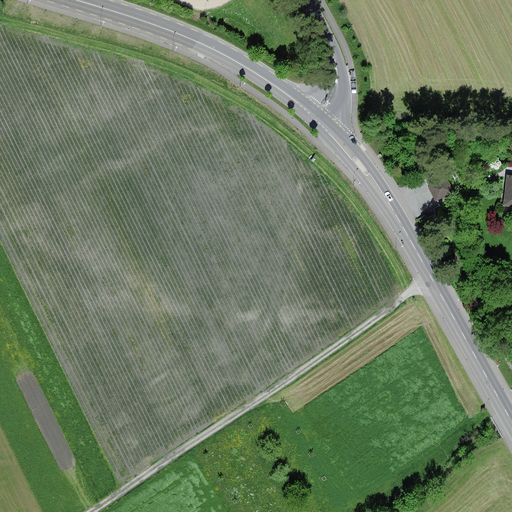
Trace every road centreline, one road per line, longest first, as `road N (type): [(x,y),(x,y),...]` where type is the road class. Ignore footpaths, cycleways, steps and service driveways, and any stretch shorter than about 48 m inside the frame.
road 1 (track): [(432,280),(91,511)]
road 2 (primary): [(511,422),(392,210),(313,117)]
road 3 (primary): [(313,117),(206,46),(74,0)]
road 4 (unclassified): [(306,0),(336,72),(313,117)]
